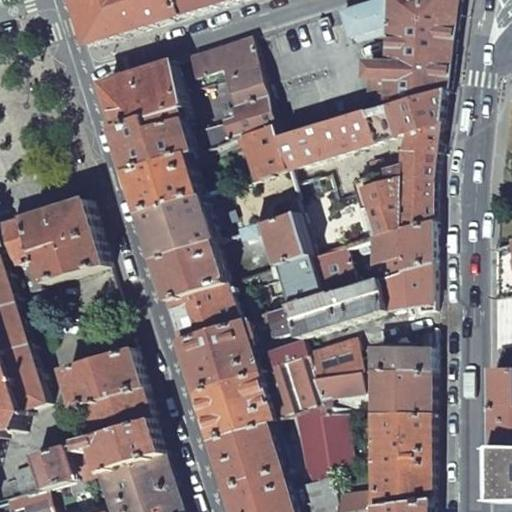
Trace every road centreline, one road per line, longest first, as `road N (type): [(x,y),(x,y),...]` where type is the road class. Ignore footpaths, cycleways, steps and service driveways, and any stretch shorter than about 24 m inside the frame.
road 1 (secondary): [(470,511),(470,184),(495,28)]
road 2 (residential): [(81,72),(216,511)]
road 3 (residential): [(328,0),(81,72)]
